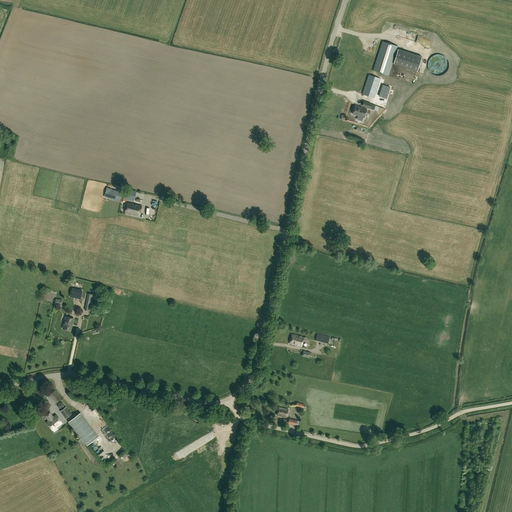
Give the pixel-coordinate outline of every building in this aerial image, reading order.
[(382,41),(373,70),(388,75),(393,62),(397,48),(398,46),(382,41)] [(398,49),(393,63),(417,71),(422,57),(398,49)] [(380,78),(368,74),(362,94),(374,98),(380,78)] [(386,99),(390,87),(382,85),(379,96),(386,99)] [(366,109),(355,106),(352,114),(364,117),(366,109)] [(104,197),(120,202),(122,193),(111,190),(107,188),(104,197)] [(126,197),(134,199),(136,192),(128,190),(126,197)] [(124,213),(139,217),(142,206),(127,202),(124,213)] [(80,299),(82,292),(72,289),(70,297),(80,299)] [(72,324),(73,318),(65,316),(62,328),(70,330),(72,326),(71,326),(71,324),(72,324)] [(289,345),(301,348),(304,337),(292,334),(289,345)] [(329,337),(317,334),(315,341),(328,344),(329,337)] [(61,399),(55,391),(48,396),(55,404),(61,399)] [(71,414),(66,407),(60,412),(65,419),(71,414)] [(278,407),(276,416),(287,418),(289,409),(278,407)] [(98,436),(80,412),(68,421),(86,445),(98,436)] [(46,422),(52,430),(62,423),(56,415),(53,417),(52,417),(50,413),(45,416),(48,420),(48,421),(46,422)]
